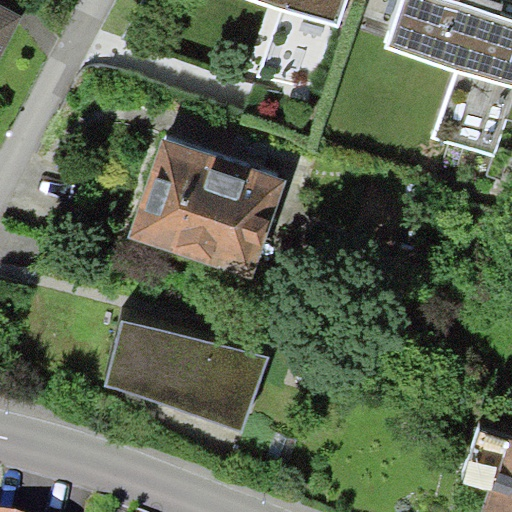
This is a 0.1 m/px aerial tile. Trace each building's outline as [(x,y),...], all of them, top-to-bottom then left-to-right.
[(343,0),(267,0),(281,4),(247,110),(302,128),(343,0)] [(511,100),(511,13),(473,0),(398,0),(384,42),(455,67),(431,136),(493,157),(511,100)] [(131,224),(243,262),(273,175),(161,137),(131,224)] [(357,226),(414,244),(431,186),(375,169),(357,226)] [(237,424),(263,349),(116,310),(100,375),(237,424)] [(511,511),(511,436),(474,423),(456,474),(487,485),(477,511),(511,511)] [(259,461),(281,470),(293,442),(270,433),(259,461)]
